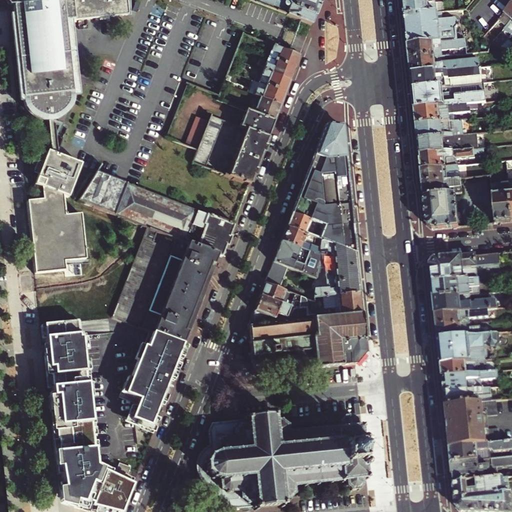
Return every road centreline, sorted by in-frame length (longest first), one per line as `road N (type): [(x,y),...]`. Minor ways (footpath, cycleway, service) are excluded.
road 1 (primary): [(358,73),(319,80),(304,94),(196,369)]
road 2 (residential): [(37,511),(0,160)]
road 3 (primary): [(207,378),(312,110),(331,93),(359,90)]
road 4 (residential): [(390,386),(238,398),(207,378)]
road 5 (secondary): [(359,90),(376,249)]
road 6 (secondary): [(405,246),(389,87)]
road 7 (primary): [(196,369),(140,511)]
road 8 (primary): [(156,511),(207,378)]
road 9 (secondary): [(419,383),(405,246)]
road 10 (secondary): [(376,249),(390,386)]
road 11 (secondary): [(432,511),(419,383)]
road 12 (secondary): [(390,386),(404,511)]
